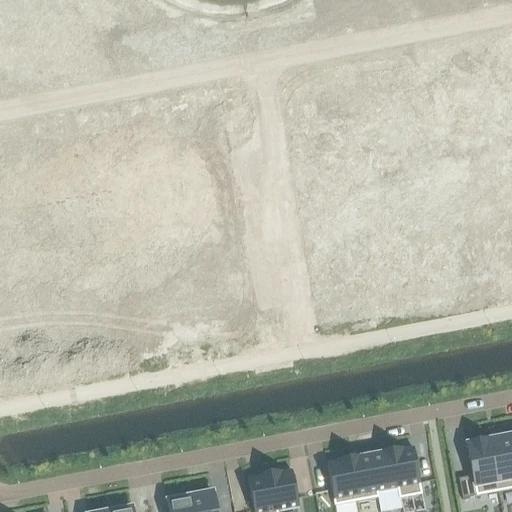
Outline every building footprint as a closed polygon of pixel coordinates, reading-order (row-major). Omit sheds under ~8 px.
[(503,86),(491,89),(495,113),(509,110),(507,98),(511,97),(511,55),(498,58),(503,86)] [(449,68),(402,77),(408,107),(424,104),(425,107),(440,104),(440,101),(453,99),(456,114),(474,111),(468,84),(453,87),(449,68)] [(357,85),(331,90),(339,130),(363,126),(365,138),(379,135),(375,111),(362,113),(357,85)] [(311,123),(298,125),(303,149),(317,147),(315,135),(339,130),(331,90),(305,95),(311,123)] [(205,112),(183,116),(191,158),(213,154),(205,112)] [(183,116),(162,120),(170,162),(191,158),(183,116)] [(162,120),(141,124),(148,166),(170,162),(162,120)] [(141,124),(119,128),(127,170),(148,166),(141,124)] [(119,128),(98,132),(106,174),(127,170),(119,128)] [(98,132),(76,137),(84,178),(106,174),(98,132)] [(29,148),(3,152),(11,193),(35,188),(37,200),(51,197),(46,173),(34,175),(29,148)] [(0,194),(11,193),(3,152),(0,152),(0,194)] [(492,206),(468,211),(476,251),(501,246),(496,218),(508,216),(504,192),(490,194),(492,206)] [(208,204),(206,193),(198,194),(200,206),(208,204)] [(198,194),(190,196),(192,207),(200,206),(198,194)] [(165,212),(163,201),(155,202),(158,214),(165,212)] [(155,202),(147,204),(150,215),(158,214),(155,202)] [(442,203),(428,206),(432,230),(445,228),(450,256),(476,251),(468,211),(444,215),(442,203)] [(121,209),(113,210),(115,222),(123,220),(121,209)] [(115,222),(113,210),(105,212),(107,223),(115,222)] [(201,212),(203,224),(211,222),(209,211),(201,212)] [(196,225),(203,224),(201,212),(193,214),(196,225)] [(382,227),(358,231),(366,272),(391,267),(386,239),(398,237),(394,212),(380,215),(382,227)] [(167,219),(159,220),(161,232),(169,230),(167,219)] [(161,232),(159,220),(151,222),(153,233),(161,232)] [(332,224),(318,227),(322,251),(335,249),(340,277),(366,272),(358,231),(334,236),(332,224)] [(124,227),(116,228),(119,240),(126,238),(124,227)] [(119,240),(116,228),(108,230),(111,241),(119,240)] [(233,256),(210,260),(218,302),(240,297),(233,256)] [(210,260),(189,264),(197,306),(218,302),(210,260)] [(189,264),(168,268),(176,310),(197,306),(189,264)] [(168,268),(147,272),(155,314),(176,310),(168,268)] [(147,272),(125,276),(133,318),(155,314),(147,272)] [(54,289),(30,294),(37,334),(63,329),(58,301),(70,299),(66,275),(52,277),(54,289)] [(125,276),(103,280),(111,322),(133,318),(125,276)] [(3,286),(0,287),(0,312),(6,311),(12,339),(37,334),(30,294),(6,298),(3,286)] [(511,459),(508,438),(487,442),(497,493),(511,490),(511,459)] [(471,478),(457,480),(461,500),(497,493),(487,442),(465,447),(471,478)] [(411,449),(389,453),(396,491),(397,500),(420,496),(411,449)] [(389,453),(368,457),(375,495),(376,495),(396,491),(389,453)] [(368,457),(347,461),(355,503),(377,499),(376,495),(375,495),(368,457)] [(347,461),(325,465),(333,508),(355,503),(347,461)] [(290,472),(268,476),(274,511),(284,511),(297,510),(290,472)] [(274,511),(268,476),(246,480),(251,511),(274,511)] [(214,511),(212,495),(188,499),(190,511),(214,511)] [(190,511),(188,499),(165,503),(166,511),(190,511)]
